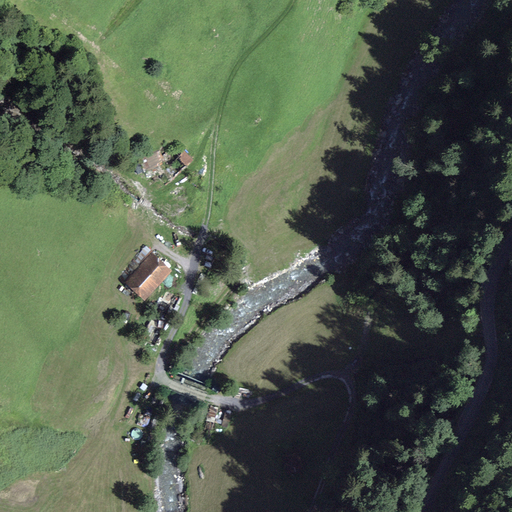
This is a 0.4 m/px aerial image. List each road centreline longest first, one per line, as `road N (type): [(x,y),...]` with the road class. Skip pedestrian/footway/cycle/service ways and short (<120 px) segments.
road 1 (track): [(192,267),(157,363),(160,374),(248,403),(328,373),(354,391),(310,511)]
road 2 (track): [(291,0),(229,82),(192,267)]
road 3 (tertiary): [(511,238),(492,281),(487,375),(423,511)]
